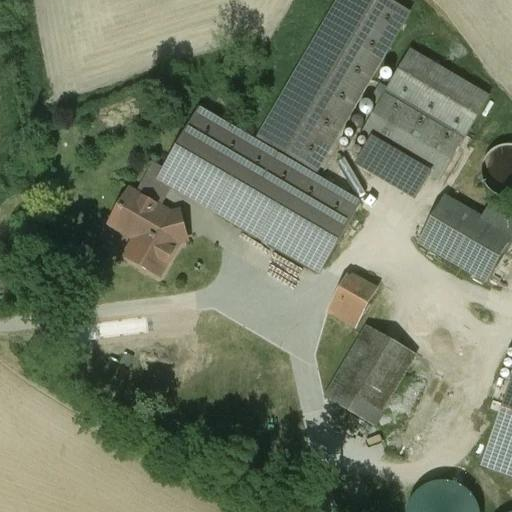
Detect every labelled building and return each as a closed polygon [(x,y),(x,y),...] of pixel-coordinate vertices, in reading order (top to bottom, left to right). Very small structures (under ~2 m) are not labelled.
[(383,0),(340,0),(258,140),(316,174),(409,15),(383,0)] [(488,99),(409,52),(387,90),(466,136),(488,99)] [(462,144),(383,98),(361,135),(406,162),(439,181),(462,144)] [(354,214),(196,121),(161,181),(320,273),(354,214)] [(406,162),(372,142),(359,165),(393,185),(406,162)] [(171,217),(130,193),(110,227),(135,241),(125,259),(159,278),(179,244),(171,217)] [(511,240),(443,200),(418,243),(487,283),(511,240)] [(287,258),(264,247),(256,260),(279,272),(287,258)] [(373,298),(345,282),(327,313),(355,329),(373,298)] [(414,356),(367,329),(334,386),(380,413),(414,356)] [(511,389),(484,466),(511,476),(511,389)] [(411,498),(406,509),(405,511),(480,511),(481,510),(475,499),(467,490),(456,484),(443,482),(431,484),(420,489),(411,498)]
